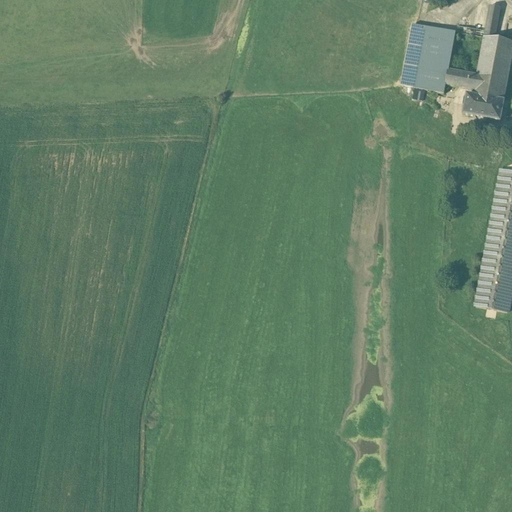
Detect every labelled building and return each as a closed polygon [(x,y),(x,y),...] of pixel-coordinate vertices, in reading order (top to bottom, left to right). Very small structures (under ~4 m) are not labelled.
[(500,11),(489,9),(485,33),(496,35),(500,11)] [(455,33),(425,28),(414,92),(451,98),(452,94),(445,93),(446,88),(448,73),(455,33)] [(511,44),(483,40),(476,77),(473,93),(472,98),(504,103),(511,58),(511,44)] [(476,77),(448,73),(446,88),(473,93),(476,77)] [(472,98),(466,96),(463,116),(475,119),(477,124),(485,125),(489,121),(501,123),(504,103),(472,98)] [(511,288),(511,172),(501,171),(476,308),(507,314),(511,288)]
